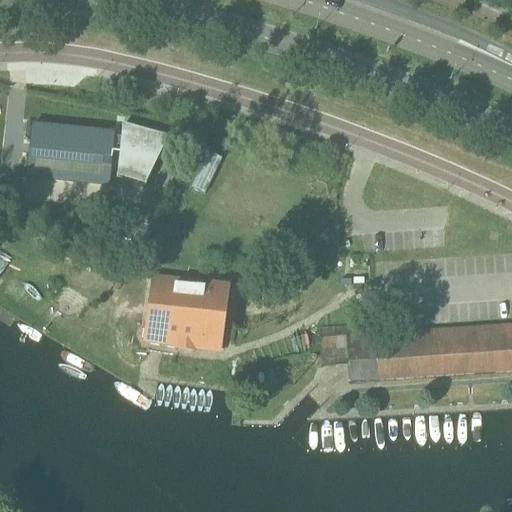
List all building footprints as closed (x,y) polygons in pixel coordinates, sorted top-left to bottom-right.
[(26,179),(109,187),(115,136),(31,127),(26,179)] [(117,179),(146,187),(169,140),(123,127),(117,179)] [(109,208),(104,235),(131,240),(136,213),(109,208)] [(2,275),(8,265),(0,260),(0,276),(1,275),(2,275)] [(153,281),(144,342),(219,352),(228,291),(153,281)] [(349,385),(511,373),(511,327),(375,336),(374,327),(319,331),(321,366),(348,365),(349,385)]
